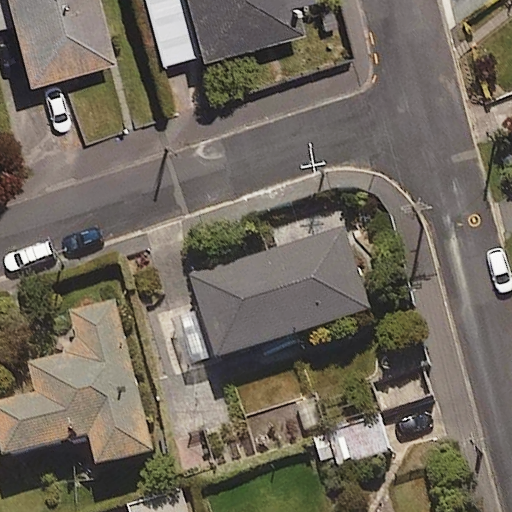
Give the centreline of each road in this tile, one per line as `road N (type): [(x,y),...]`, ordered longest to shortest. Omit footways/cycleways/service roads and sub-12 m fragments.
road 1 (residential): [(0,242),(425,109)]
road 2 (residential): [(425,109),(511,440)]
